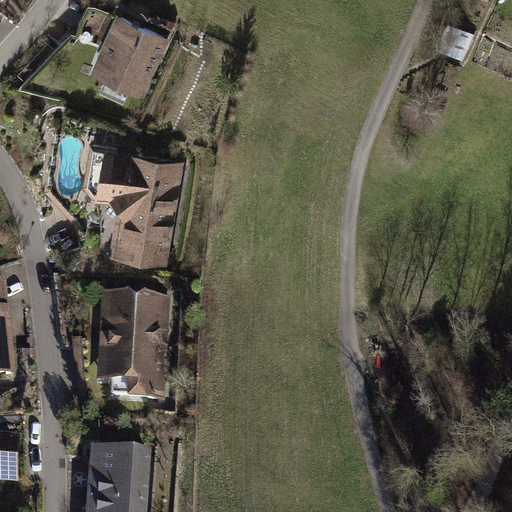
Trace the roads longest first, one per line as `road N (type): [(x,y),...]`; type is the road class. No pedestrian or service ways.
road 1 (residential): [(390,511),(339,345),(336,251),(349,168),(419,0)]
road 2 (residential): [(54,511),(47,331),(34,245),(0,161)]
